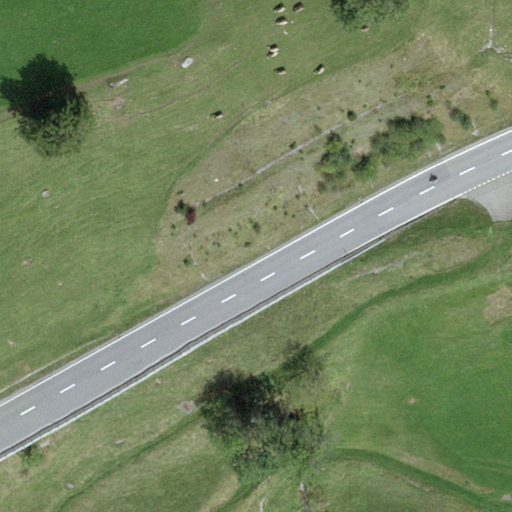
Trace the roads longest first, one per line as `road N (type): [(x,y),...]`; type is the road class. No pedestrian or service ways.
road 1 (track): [(56,511),(139,446),(308,349),(362,304),(493,254),(505,206),(487,162)]
road 2 (primary): [(0,427),(384,213),(511,151)]
road 3 (track): [(511,510),(369,454),(298,450),(277,457),(221,511)]
